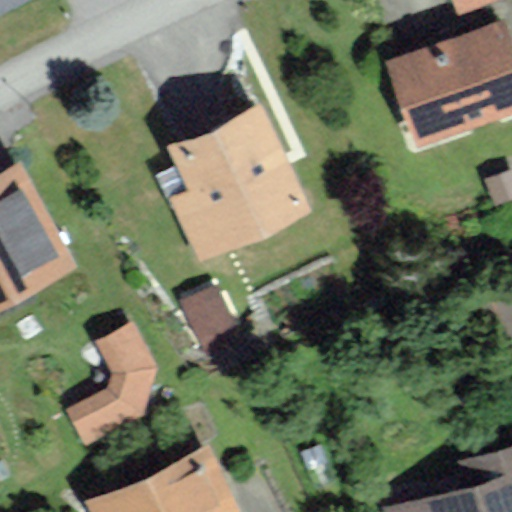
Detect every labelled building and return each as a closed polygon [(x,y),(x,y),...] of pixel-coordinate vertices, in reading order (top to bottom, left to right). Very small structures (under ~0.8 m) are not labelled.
[(451,0),(458,17),(504,0),(451,0)] [(511,28),(508,16),(386,59),(417,145),(511,111),(511,28)] [(191,194),(172,203),(200,265),(314,213),(263,103),(169,146),(191,194)] [(18,163),(0,172),(0,308),(74,270),(18,163)] [(187,286),(198,329),(233,320),(223,277),(187,286)] [(108,390),(66,412),(83,449),(139,423),(155,372),(131,326),(97,343),(111,371),(108,390)] [(239,511),(208,443),(86,498),(92,511),(239,511)] [(463,486),(384,510),(384,511),(511,511),(511,444),(456,461),(463,486)]
